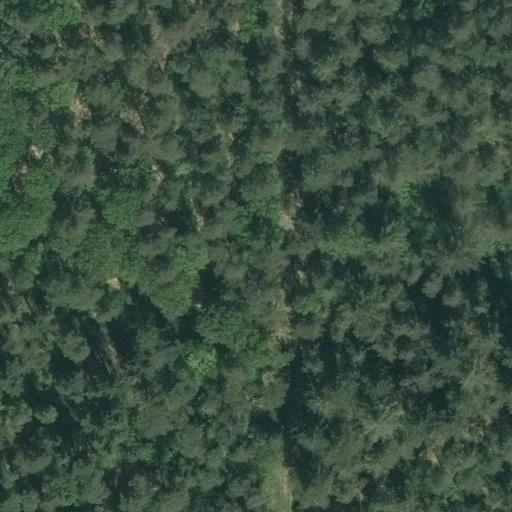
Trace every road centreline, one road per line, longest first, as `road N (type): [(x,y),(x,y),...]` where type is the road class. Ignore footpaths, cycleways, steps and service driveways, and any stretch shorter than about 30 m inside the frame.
road 1 (track): [(303,0),(301,511)]
road 2 (track): [(302,356),(0,224)]
road 3 (track): [(305,511),(511,392)]
